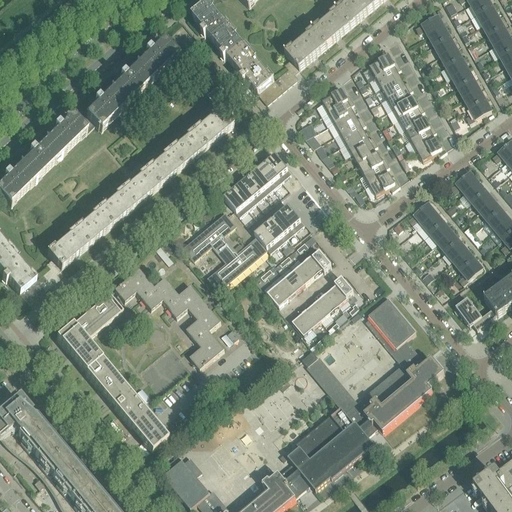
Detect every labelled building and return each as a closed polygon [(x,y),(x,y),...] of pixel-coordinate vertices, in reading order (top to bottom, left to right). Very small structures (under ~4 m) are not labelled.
[(238,0),(249,12),(251,10),(250,9),(259,0),(238,0)] [(374,12),(363,0),(358,0),(356,2),(340,16),(338,14),(337,15),(351,32),(360,24),(363,22),(365,21),(364,20),(374,12)] [(388,0),(363,0),(374,12),(384,4),(388,1),(388,0)] [(486,0),(461,0),(459,1),(462,7),(467,3),(470,9),(486,0)] [(493,11),(491,7),(486,0),(470,9),(477,20),(493,11)] [(216,48),(232,34),(231,32),(229,34),(209,9),(211,8),(209,6),(196,18),(195,17),(193,19),(194,19),(193,20),(204,34),(201,36),(205,40),(208,38),(216,48)] [(457,15),(453,6),(446,10),(451,18),(457,15)] [(498,21),(495,15),(493,11),(477,20),(482,30),(498,21)] [(351,32),(337,15),(335,16),(337,18),(326,27),(316,35),(314,33),(313,35),(327,51),(337,43),(337,44),(341,40),(351,32)] [(444,31),(441,26),(438,20),(417,33),(420,38),(425,35),(428,40),(444,31)] [(504,32),(498,21),(482,30),(488,41),(504,32)] [(450,41),(448,38),(444,31),(428,40),(434,51),(450,41)] [(510,42),(507,36),(504,32),(488,41),(494,51),(510,42)] [(235,71),(252,57),(251,56),(249,57),(232,37),(234,35),(232,34),(216,48),(224,57),(221,60),(225,64),(227,62),(235,71)] [(327,51),(313,35),(312,36),(313,38),(289,58),(287,56),(286,58),(291,64),(300,74),(313,63),(314,63),(318,60),(317,59),(318,59),(327,51)] [(456,52),(453,47),(450,41),(434,51),(440,61),(456,52)] [(511,54),(511,44),(510,42),(494,51),(500,61),(511,54)] [(152,84),(164,73),(175,62),(176,63),(177,61),(165,49),(165,48),(164,46),(163,47),(162,46),(156,51),(151,56),(150,55),(150,56),(149,55),(150,55),(149,54),(145,58),(146,58),(147,59),(146,59),(147,60),(137,70),(152,86),(153,85),(152,84)] [(479,60),(473,50),(470,52),(475,62),(479,60)] [(462,62),(460,59),(456,52),(440,61),(446,71),(462,62)] [(511,68),(511,54),(500,61),(506,71),(511,68)] [(275,85),(273,83),(272,85),(251,60),(253,58),(252,57),(235,71),(243,81),(241,83),(244,87),(247,85),(258,99),(259,98),(264,94),(269,90),(274,85),(275,85)] [(373,83),(399,69),(396,64),(392,67),(389,60),(370,71),(375,81),(373,82),(373,83)] [(468,73),(465,67),(462,62),(446,71),(452,82),(468,73)] [(300,74),(291,64),(285,69),(289,73),(295,78),(300,74)] [(401,82),(398,76),(401,74),(399,69),(373,83),(374,85),(377,84),(382,92),(401,82)] [(127,109),(138,97),(150,86),(151,87),(152,86),(137,70),(126,81),(125,80),(124,79),(124,78),(120,82),(120,83),(121,83),(121,84),(122,85),(111,95),(127,111),(128,109),(127,109)] [(298,83),(295,78),(289,73),(284,77),(293,87),(293,88),(293,87),(298,83)] [(474,84),(472,80),(468,73),(452,82),(458,93),(474,84)] [(293,87),(284,77),(279,81),(288,91),(288,92),(288,91),(293,87)] [(288,91),(279,81),(275,85),(274,85),(283,96),(283,95),(288,91)] [(388,103),(411,90),(408,85),(404,87),(401,82),(382,92),(379,94),(380,96),(383,94),(388,103)] [(480,94),(477,88),(474,84),(458,93),(464,103),(480,94)] [(283,96),(274,85),(269,90),(278,100),(283,96)] [(360,91),(363,97),(368,94),(365,88),(360,91)] [(278,100),(269,90),(264,94),(272,104),(273,104),(278,100)] [(413,103),(410,97),(413,95),(411,90),(388,103),(385,104),(386,106),(389,105),(394,113),(413,103)] [(213,106),(222,98),(216,91),(207,99),(213,106)] [(272,104),(264,94),(259,98),(268,109),(268,108),(272,104)] [(486,104),(484,101),(480,94),(464,103),(470,113),(486,104)] [(102,133),(113,122),(124,111),(125,112),(127,111),(111,95),(101,105),(100,104),(99,105),(99,104),(98,103),(94,107),(95,107),(96,107),(96,108),(97,109),(92,114),(86,120),(95,129),(97,132),(98,133),(99,133),(101,135),(102,134),(102,133)] [(326,118),(352,104),(349,99),(345,101),(342,95),(323,106),(328,115),(326,117),(326,118)] [(399,124),(422,111),(420,106),(416,108),(413,103),(394,113),(391,115),(392,116),(394,115),(399,124)] [(354,116),(351,111),(355,108),(352,104),(326,118),(327,120),(330,119),(335,127),(354,116)] [(470,127),(492,115),(486,104),(470,113),(473,119),(467,122),(470,127)] [(379,116),(376,110),(371,113),(374,118),(379,116)] [(425,123),(421,118),(425,115),(422,111),(399,124),(397,125),(398,127),(400,126),(405,134),(425,123)] [(220,141),(233,130),(232,128),(233,128),(231,126),(230,126),(219,113),(218,114),(219,116),(199,132),(195,137),(193,135),(192,136),(206,152),(215,144),(216,145),(220,141)] [(452,115),(455,121),(460,118),(457,113),(452,115)] [(341,138),(364,125),(361,120),(357,122),(354,116),(335,127),(332,129),(333,130),(336,129),(341,138)] [(86,120),(78,128),(87,136),(95,129),(86,120)] [(62,159),(73,148),(84,137),(85,138),(87,136),(78,128),(75,124),(75,123),(74,122),(73,122),(72,121),(61,132),(60,131),(59,131),(59,130),(58,129),(54,133),(55,134),(56,133),(56,134),(57,135),(46,146),(61,162),(63,160),(62,159)] [(411,145),(434,132),(432,127),(428,129),(425,123),(405,134),(403,136),(404,137),(406,136),(411,145)] [(461,130),(457,124),(451,127),(455,134),(461,130)] [(366,137),(362,131),(366,129),(364,125),(341,138),(338,139),(339,141),(342,139),(346,148),(366,137)] [(314,139),(309,132),(302,136),(306,144),(314,139)] [(436,144),(433,139),(437,136),(434,132),(411,145),(409,146),(410,148),(412,146),(417,155),(436,144)] [(196,161),(206,152),(192,136),(190,137),(192,139),(171,156),(170,154),(168,155),(182,172),(192,164),(194,163),(196,161)] [(352,159),(376,145),(373,141),(369,143),(366,137),(346,148),(347,148),(344,149),(345,151),(348,150),(352,159)] [(320,148),(315,143),(310,147),(315,152),(320,148)] [(447,155),(443,148),(440,150),(436,144),(417,155),(415,157),(416,158),(418,157),(423,166),(437,158),(440,161),(447,155)] [(377,158),(374,152),(378,150),(376,145),(352,159),(350,160),(351,162),(353,160),(358,169),(377,158)] [(37,184),(48,173),(59,162),(60,163),(61,162),(46,146),(35,156),(35,155),(34,155),(33,154),(29,158),(30,158),(31,159),(32,160),(21,170),(36,186),(37,185),(37,184)] [(507,167),(511,162),(511,146),(494,162),(497,166),(502,162),(507,167)] [(173,180),(182,172),(168,155),(167,156),(168,158),(152,172),(148,176),(146,174),(145,175),(159,192),(168,184),(169,184),(173,180)] [(364,179),(387,166),(385,162),(381,164),(377,158),(358,169),(356,170),(357,172),(359,171),(364,179)] [(276,159),(267,166),(283,185),(291,178),(276,159)] [(411,173),(405,162),(404,163),(400,165),(406,175),(411,173)] [(267,166),(259,174),(274,192),(283,185),(267,166)] [(389,179),(386,173),(390,171),(387,166),(364,179),(364,180),(362,181),(363,183),(365,181),(370,190),(389,179)] [(491,175),(486,169),(482,172),(488,178),(491,175)] [(11,208),(23,197),(34,186),(35,187),(36,186),(21,170),(10,181),(9,180),(8,179),(9,179),(8,178),(4,182),(5,183),(5,182),(6,183),(5,183),(6,184),(1,189),(0,190),(0,199),(11,211),(12,209),(11,208)] [(259,174),(250,181),(266,200),(274,192),(259,174)] [(149,200),(159,192),(145,175),(143,176),(145,178),(135,187),(124,195),(123,193),(121,194),(135,211),(145,203),(145,204),(147,202),(149,200)] [(465,198),(479,186),(471,177),(451,193),(455,197),(460,193),(465,198)] [(401,190),(396,183),(393,185),(389,179),(370,190),(368,191),(369,193),(371,192),(376,201),(390,193),(393,196),(401,190)] [(250,181),(241,188),(257,207),(266,200),(250,181)] [(472,207),(486,196),(479,186),(465,198),(472,207)] [(352,200),(353,200),(357,197),(351,187),(345,191),(352,200)] [(241,188),(233,195),(249,214),(257,207),(241,188)] [(126,219),(135,211),(121,194),(120,196),(121,197),(101,215),(99,213),(98,214),(112,231),(121,223),(122,223),(126,220),(126,219)] [(233,195),(224,202),(240,221),(249,214),(233,195)] [(363,202),(360,196),(355,199),(358,205),(363,202)] [(480,216),(494,205),(486,196),(472,207),(480,216)] [(487,226),(502,214),(494,205),(480,216),(487,226)] [(422,229),(436,217),(429,208),(409,224),(413,229),(418,225),(422,229)] [(289,210),(280,218),(296,237),(304,229),(289,210)] [(102,239),(112,231),(98,214),(96,215),(98,217),(77,234),(75,233),(74,234),(88,251),(98,242),(98,243),(100,241),(102,239)] [(495,235),(510,223),(502,214),(487,226),(495,235)] [(462,224),(467,219),(464,216),(459,220),(462,224)] [(430,238),(444,227),(436,217),(422,229),(430,238)] [(219,295),(267,255),(266,255),(256,242),(255,243),(256,244),(251,248),(250,247),(249,248),(250,249),(245,253),(244,252),(240,247),(234,252),(233,252),(229,247),(230,246),(229,246),(228,247),(224,241),(224,242),(225,241),(225,240),(229,236),(230,237),(231,236),(230,235),(235,231),(236,232),(237,231),(228,221),(226,218),(184,253),(187,257),(184,259),(189,266),(192,263),(194,265),(204,256),(213,250),(221,260),(227,268),(209,283),(219,295)] [(280,218),(272,225),(287,243),(296,237),(280,218)] [(503,244),(511,236),(511,226),(510,223),(495,235),(503,244)] [(272,225),(263,231),(279,250),(287,243),(272,225)] [(474,232),(470,226),(464,231),(468,236),(474,232)] [(399,227),(394,231),(399,237),(404,233),(399,227)] [(438,248),(452,236),(444,227),(430,238),(438,248)] [(263,231),(255,239),(271,258),(279,250),(263,231)] [(75,262),(79,259),(79,258),(88,251),(74,234),(73,235),(74,237),(55,253),(50,257),(49,255),(47,257),(52,263),(61,273),(74,262),(75,262)] [(446,257),(460,245),(452,236),(438,248),(446,257)] [(506,258),(511,252),(511,236),(503,244),(507,249),(502,253),(506,258)] [(0,267),(13,256),(12,255),(10,257),(6,252),(0,244),(0,267)] [(453,266),(467,254),(460,245),(446,257),(453,266)] [(161,250),(156,254),(169,269),(174,265),(161,250)] [(461,275),(475,263),(467,254),(453,266),(461,275)] [(33,284),(29,279),(12,259),(14,258),(13,256),(0,267),(0,274),(4,280),(2,282),(5,287),(8,284),(19,298),(20,297),(25,293),(30,289),(35,284),(36,284),(35,282),(33,284)] [(313,262),(324,275),(323,275),(324,276),(332,270),(320,256),(313,262)] [(312,260),(303,268),(315,282),(323,275),(324,275),(313,262),(312,260)] [(275,267),(270,261),(267,263),(272,269),(275,267)] [(61,273),(52,263),(46,268),(50,272),(56,277),(61,273)] [(299,263),(290,270),(294,275),(306,289),(315,282),(303,268),(299,263)] [(464,289),(483,273),(475,263),(461,275),(465,280),(460,284),(464,289)] [(60,282),(56,277),(50,272),(45,276),(54,286),(54,287),(54,286),(59,282),(60,282)] [(180,300),(175,295),(165,282),(153,292),(138,274),(114,294),(124,306),(136,297),(151,314),(162,305),(177,322),(189,313),(199,325),(187,335),(202,353),(190,362),(200,374),(218,360),(225,354),(210,336),(221,327),(191,290),(180,300)] [(294,275),(285,283),(297,297),(306,289),(294,275)] [(54,286),(45,276),(40,280),(49,291),(49,290),(54,286)] [(430,276),(423,282),(428,288),(435,282),(430,276)] [(355,294),(343,279),(334,287),(335,288),(346,301),(355,294)] [(49,291),(40,280),(36,284),(35,284),(44,295),(49,291)] [(285,283),(277,290),(289,304),(297,297),(285,283)] [(44,295),(35,284),(30,289),(39,299),(44,295)] [(511,284),(492,299),(487,303),(487,302),(485,304),(492,314),(493,314),(495,317),(495,318),(497,321),(497,320),(498,321),(510,312),(511,312),(511,311),(511,284)] [(346,301),(335,288),(326,296),(338,310),(347,303),(346,301)] [(39,299),(30,289),(25,293),(34,303),(34,304),(34,303),(39,299)] [(277,290),(268,297),(280,312),(289,304),(277,290)] [(436,295),(440,299),(445,295),(442,291),(436,295)] [(34,303),(25,293),(20,297),(29,308),(29,307),(34,303)] [(338,310),(326,296),(317,303),(329,317),(338,310)] [(168,443),(98,359),(85,344),(89,341),(90,342),(123,314),(109,298),(56,342),(142,445),(152,456),(168,443)] [(329,317),(317,303),(308,310),(321,325),(329,317)] [(482,322),(476,314),(468,303),(456,312),(467,328),(471,325),(478,335),(497,321),(495,318),(495,317),(493,314),(492,314),(482,322)] [(350,401),(341,409),(347,416),(345,418),(354,428),(355,427),(367,441),(368,441),(378,432),(383,438),(433,396),(428,391),(444,378),(441,374),(436,368),(432,363),(428,367),(426,368),(424,364),(407,345),(416,337),(388,304),(369,320),(371,322),(366,326),(366,327),(378,341),(389,354),(402,370),(393,377),(391,379),(358,407),(356,408),(350,401)] [(321,325),(308,310),(300,318),(312,332),(321,325)] [(312,332),(300,318),(291,325),(303,339),(312,332)] [(239,342),(233,335),(228,338),(235,346),(239,342)] [(308,371),(318,362),(313,355),(302,364),(308,371)] [(291,388),(285,381),(285,382),(277,387),(283,394),(291,388)] [(111,511),(95,492),(82,477),(65,456),(63,453),(61,451),(30,415),(29,415),(24,409),(23,408),(22,406),(16,400),(0,413),(0,440),(7,449),(12,454),(18,458),(23,463),(29,467),(34,472),(39,477),(44,482),(48,488),(52,493),(56,499),(59,505),(62,511),(111,511)] [(252,419),(246,411),(241,415),(248,423),(252,419)] [(298,453),(287,463),(291,467),(292,469),(310,489),(315,495),(316,496),(318,494),(333,481),(335,483),(347,472),(348,473),(373,452),(375,450),(367,441),(355,427),(354,428),(345,418),(344,418),(341,414),(336,418),(334,417),(322,427),(295,449),(298,453)] [(284,466),(288,462),(284,457),(280,461),(284,466)] [(168,477),(163,481),(188,511),(194,511),(197,509),(199,511),(285,511),(296,503),(295,502),(310,489),(292,469),(288,472),(285,475),(279,479),(270,486),(269,484),(263,489),(270,497),(266,501),(263,503),(254,511),(252,511),(227,511),(213,495),(210,498),(197,482),(203,477),(191,462),(185,467),(183,465),(168,477)] [(511,511),(511,465),(479,490),(474,493),(488,511),(511,511)] [(44,490),(39,483),(34,487),(40,493),(44,490)]
